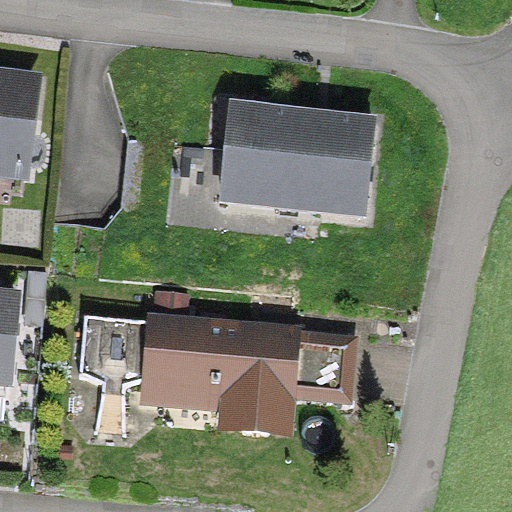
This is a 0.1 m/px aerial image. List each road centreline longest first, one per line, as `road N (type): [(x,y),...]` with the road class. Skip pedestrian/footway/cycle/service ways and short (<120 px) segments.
road 1 (residential): [(0,8),(388,49),(511,80)]
road 2 (residential): [(511,99),(481,154),(416,475),(388,511)]
